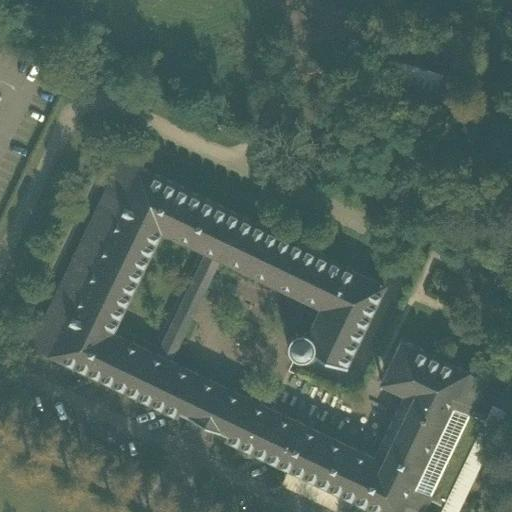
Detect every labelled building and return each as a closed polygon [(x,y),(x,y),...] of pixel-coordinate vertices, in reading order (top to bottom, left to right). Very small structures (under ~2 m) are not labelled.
[(384,94),(446,112),(456,77),(394,59),(384,94)] [(310,351),(311,350),(316,353),(345,367),(345,365),(345,364),(383,284),(121,158),(31,345),(176,415),(179,410),(191,416),(205,387),(205,386),(203,385),(203,386),(107,340),(111,330),(159,230),(164,221),(325,298),(320,307),(308,333),(300,330),(294,331),(288,336),(286,345),(288,351),(295,356),(303,356),(310,351)] [(164,221),(159,230),(204,252),(219,259),(320,307),(325,298),(164,221)] [(204,252),(156,351),(172,359),(219,259),(204,252)] [(156,351),(111,330),(107,340),(203,386),(203,385),(205,386),(210,377),(172,359),(156,351)] [(224,438),(379,511),(422,511),(429,499),(442,505),(442,506),(444,507),(445,505),(444,504),(449,494),(450,494),(451,492),(450,492),(455,481),(456,482),(457,480),(456,479),(461,469),(462,469),(463,467),(462,467),(467,456),(468,456),(469,454),(468,454),(473,443),(474,444),(475,442),(474,441),(479,431),(480,431),(481,429),(480,429),(485,418),(486,419),(487,416),(485,415),(485,416),(471,410),(485,380),(401,340),(384,374),(416,389),(411,399),(382,460),(377,469),(230,399),(230,398),(228,397),(214,427),(226,433),(224,438)] [(379,383),(402,394),(411,399),(416,389),(384,374),(379,383)] [(233,388),(210,377),(205,386),(205,387),(228,397),(233,388)] [(205,387),(191,416),(214,427),(228,397),(205,387)] [(372,455),(233,388),(228,397),(230,398),(230,399),(377,469),(382,460),(372,455)] [(402,394),(372,455),(382,460),(411,399),(402,394)] [(491,403),(485,415),(487,416),(486,419),(485,418),(480,429),(481,429),(480,431),(479,431),(474,441),(475,442),(474,444),(473,443),(468,454),(469,454),(468,456),(467,456),(462,467),(463,467),(462,469),(461,469),(456,479),(457,480),(456,482),(455,481),(450,492),(451,492),(450,494),(449,494),(444,504),(445,505),(444,507),(442,506),(438,511),(456,511),(506,409),(491,403)] [(179,410),(176,415),(224,438),(226,433),(214,427),(191,416),(179,410)]
